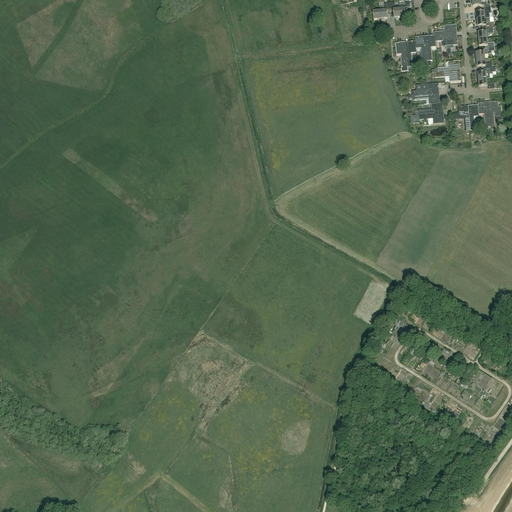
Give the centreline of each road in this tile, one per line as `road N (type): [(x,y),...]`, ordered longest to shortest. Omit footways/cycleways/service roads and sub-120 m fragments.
road 1 (track): [(487,344),(478,365),(511,393),(485,419),(397,362),(404,339),(416,329),(473,362)]
road 2 (track): [(511,442),(470,499),(409,511)]
road 3 (track): [(511,362),(439,309),(403,294)]
